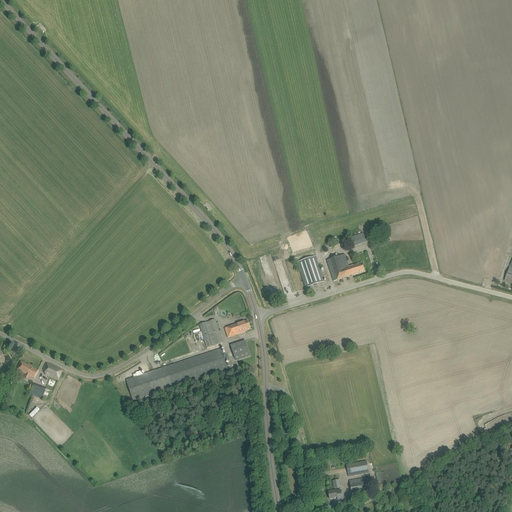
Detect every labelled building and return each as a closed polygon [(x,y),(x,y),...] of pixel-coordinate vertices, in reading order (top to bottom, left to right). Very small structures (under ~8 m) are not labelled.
[(293,252),(312,246),(307,231),(288,238),(293,252)] [(327,261),(331,273),(348,267),(344,255),(327,261)] [(298,263),(304,283),(306,288),(324,282),(316,257),(298,263)] [(362,263),(348,267),(351,276),(365,271),(362,263)] [(348,267),(331,273),(333,281),(351,276),(348,267)] [(215,320),(208,322),(216,345),(223,343),(215,320)] [(225,329),(226,333),(228,338),(247,332),(247,330),(250,329),(248,321),(225,329)] [(216,345),(208,322),(199,325),(207,348),(216,345)] [(245,342),(230,347),(235,363),(250,359),(245,342)] [(223,354),(221,349),(126,380),(133,401),(228,370),(226,363),(230,361),(228,356),(227,356),(226,353),(223,354)] [(21,362),(17,370),(25,375),(24,378),(27,380),(29,376),(34,378),(37,371),(31,368),(31,367),(21,362)] [(47,364),(45,368),(44,370),(47,371),(45,374),(58,380),(62,371),(47,364)] [(34,383),(29,395),(41,400),(46,387),(34,383)] [(368,471),(366,462),(347,466),(348,475),(368,471)] [(350,481),(351,490),(352,495),(363,493),(362,488),(372,487),(372,482),(371,477),(350,481)] [(341,490),(333,492),(329,493),(330,499),(337,498),(338,500),(342,499),(341,490)]
